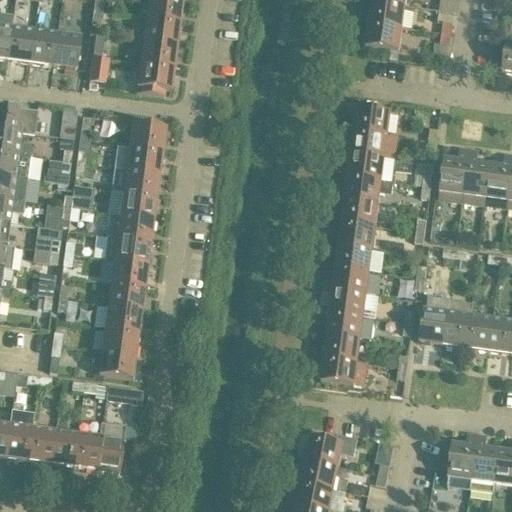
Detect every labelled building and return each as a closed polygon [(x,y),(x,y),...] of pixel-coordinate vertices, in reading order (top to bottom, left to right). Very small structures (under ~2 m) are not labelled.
[(182,4),(149,0),(148,0),(146,23),(179,27),(182,4)] [(406,0),(372,0),(372,5),(405,9),(406,0)] [(92,15),(101,17),(102,5),(94,4),(92,15)] [(405,9),(372,5),(368,28),(402,33),(405,9)] [(101,17),(92,15),(91,27),(99,28),(101,17)] [(0,63),(7,65),(11,31),(13,20),(0,18),(0,63)] [(146,23),(142,46),(176,50),(179,27),(146,23)] [(443,27),(441,38),(451,40),(452,28),(443,27)] [(402,33),(368,28),(365,51),(391,55),(399,56),(402,33)] [(11,31),(7,65),(29,68),(34,34),(11,31)] [(34,34),(29,68),(52,71),(56,37),(34,34)] [(56,37),(52,71),(75,74),(80,40),(56,37)] [(451,40),(441,38),(440,48),(450,50),(451,40)] [(511,77),(511,43),(506,43),(502,76),(511,77)] [(142,46),(139,68),(173,73),(176,50),(142,46)] [(92,62),(100,63),(100,62),(102,51),(94,50),(92,62)] [(399,56),(391,55),(390,64),(398,64),(399,56)] [(100,63),(92,62),(89,85),(105,87),(108,63),(100,62),(100,63)] [(139,68),(136,91),(136,97),(164,102),(164,95),(170,96),(173,73),(139,68)] [(0,133),(21,136),(21,138),(33,140),(37,115),(0,110),(0,133)] [(354,136),(387,140),(390,117),(357,112),(354,136)] [(63,113),(61,126),(75,128),(77,114),(63,113)] [(90,123),(82,122),(80,134),(89,135),(90,123)] [(128,150),(162,154),(165,133),(131,128),(128,150)] [(0,133),(0,156),(29,160),(31,149),(19,148),(20,138),(21,138),(21,136),(0,133)] [(428,146),(437,147),(438,135),(430,134),(428,146)] [(387,140),(354,136),(351,159),(395,165),(398,142),(387,140)] [(61,164),(71,166),(74,143),(60,142),(59,152),(63,152),(61,164)] [(437,147),(428,146),(427,158),(435,159),(437,147)] [(162,154),(128,150),(117,148),(114,171),(125,173),(159,177),(162,154)] [(444,163),(439,196),(438,204),(462,208),(469,154),(460,153),(458,165),(444,163)] [(479,155),(469,154),(462,208),(485,211),(490,169),(477,168),(479,155)] [(77,155),(75,166),(84,167),(86,156),(77,155)] [(29,160),(0,156),(0,179),(26,183),(29,160)] [(351,159),(348,182),(392,187),(395,165),(351,159)] [(503,171),(490,169),(485,211),(507,214),(511,178),(511,159),(505,159),(503,171)] [(71,166),(61,164),(60,175),(57,175),(56,186),(67,187),(69,177),(70,178),(71,166)] [(75,166),(73,178),(82,179),(84,167),(75,166)] [(422,191),(431,192),(433,170),(415,168),(414,174),(417,174),(415,190),(422,191)] [(114,171),(111,194),(122,196),(156,200),(159,177),(125,173),(114,171)] [(0,179),(0,202),(23,205),(26,183),(0,179)] [(392,187),(348,182),(345,203),(378,208),(380,198),(391,199),(393,188),(392,187)] [(431,192),(422,191),(421,203),(430,204),(431,192)] [(122,196),(119,218),(153,222),(156,200),(122,196)] [(72,201),(71,201),(63,200),(62,210),(70,211),(72,201)] [(80,202),(72,201),(70,211),(79,213),(80,202)] [(23,205),(0,202),(0,226),(9,227),(10,217),(22,218),(23,205)] [(378,208),(345,203),(342,226),(375,230),(378,208)] [(44,226),(43,232),(48,233),(61,235),(61,231),(68,232),(69,225),(70,211),(62,210),(59,229),(44,226)] [(79,213),(70,211),(69,225),(77,226),(79,213)] [(153,222),(119,218),(108,216),(105,240),(108,240),(150,246),(153,222)] [(418,224),(416,236),(425,237),(427,225),(418,224)] [(9,227),(0,226),(0,249),(5,250),(9,227)] [(342,226),(339,249),(372,254),(375,230),(342,226)] [(49,256),(58,257),(61,235),(48,233),(47,244),(50,245),(49,256)] [(425,237),(416,236),(415,248),(423,249),(425,237)] [(150,246),(108,240),(105,263),(113,264),(147,269),(150,246)] [(491,244),(490,251),(500,253),(501,246),(491,244)] [(64,258),(72,259),(74,248),(65,247),(64,258)] [(0,249),(0,271),(3,272),(2,274),(11,275),(14,252),(5,251),(5,250),(0,249)] [(339,249),(336,272),(369,276),(372,254),(339,249)] [(455,264),(456,255),(444,253),(443,262),(445,263),(455,264)] [(468,256),(456,255),(455,264),(467,266),(468,256)] [(58,257),(49,256),(47,268),(56,269),(58,257)] [(72,259),(64,258),(62,271),(71,272),(72,259)] [(488,259),(487,269),(500,270),(501,261),(488,259)] [(511,262),(501,261),(500,270),(511,271),(511,262)] [(455,264),(445,263),(444,271),(454,272),(455,264)] [(113,264),(110,286),(144,291),(147,269),(113,264)] [(455,264),(454,272),(467,274),(468,266),(467,266),(455,264)] [(416,283),(425,284),(426,272),(418,270),(416,283)] [(0,271),(0,294),(9,296),(10,287),(1,285),(2,274),(3,272),(0,271)] [(369,276),(336,272),(333,294),(366,299),(369,276)] [(40,278),(39,289),(45,290),(53,291),(55,280),(40,278)] [(425,284),(416,283),(415,295),(423,296),(425,284)] [(144,291),(110,286),(107,310),(140,314),(144,291)] [(43,301),(52,302),(53,291),(45,290),(43,301)] [(58,303),(66,304),(68,293),(59,292),(58,303)] [(333,294),(330,317),(363,321),(366,299),(333,294)] [(52,302),(43,301),(42,314),(50,315),(52,302)] [(424,313),(420,346),(443,349),(447,316),(449,303),(428,301),(426,313),(424,313)] [(66,304),(58,303),(56,316),(65,317),(66,304)] [(140,314),(107,310),(104,333),(137,338),(140,314)] [(404,327),(413,328),(415,316),(406,315),(404,327)] [(470,319),(447,316),(443,349),(466,352),(470,319)] [(363,321),(330,317),(327,339),(360,343),(363,321)] [(493,322),(470,319),(466,352),(488,355),(493,322)] [(511,324),(493,322),(488,355),(511,358),(511,349),(511,324)] [(413,328),(404,327),(403,338),(412,339),(413,328)] [(137,338),(104,333),(101,357),(134,361),(137,338)] [(51,351),(60,352),(62,338),(53,337),(51,351)] [(327,339),(324,362),(357,366),(360,343),(327,339)] [(50,361),(51,361),(49,377),(56,378),(60,352),(51,351),(50,361)] [(134,361),(101,357),(98,379),(131,384),(134,361)] [(400,360),(398,372),(406,373),(408,361),(400,360)] [(357,366),(324,362),(320,386),(363,391),(366,368),(357,367),(357,366)] [(406,373),(398,372),(397,384),(405,385),(406,373)] [(0,376),(0,384),(14,387),(16,379),(4,377),(0,376)] [(16,379),(14,387),(15,387),(14,391),(26,392),(26,388),(37,390),(38,382),(16,379)] [(50,383),(38,382),(37,390),(49,392),(50,383)] [(83,396),(84,388),(72,386),(71,394),(83,396)] [(84,388),(83,396),(95,398),(96,389),(84,388)] [(140,409),(142,396),(107,391),(106,405),(140,409)] [(9,428),(4,462),(27,465),(32,431),(33,419),(11,416),(9,428)] [(9,428),(0,427),(0,460),(4,462),(9,428)] [(100,440),(95,474),(119,477),(125,431),(100,427),(98,440),(100,440)] [(32,431),(27,465),(50,468),(54,434),(32,431)] [(54,434),(50,468),(73,471),(77,437),(54,434)] [(77,437),(73,471),(95,474),(100,440),(98,440),(77,437)] [(452,449),(448,482),(447,490),(470,493),(478,440),(468,438),(466,450),(452,449)] [(310,441),(305,464),(338,471),(341,459),(354,461),(357,444),(337,440),(336,447),(310,441)] [(487,441),(478,440),(470,493),(494,496),(495,488),(499,455),(485,453),(487,441)] [(511,454),(511,456),(499,455),(495,488),(511,490),(511,454)] [(305,464),(301,486),(334,493),(334,494),(345,497),(348,485),(336,482),(338,471),(305,464)] [(380,469),(378,479),(387,481),(390,471),(380,469)] [(387,481),(378,479),(376,490),(385,492),(387,481)] [(301,486),(296,509),(310,511),(329,511),(334,494),(334,493),(301,486)]
